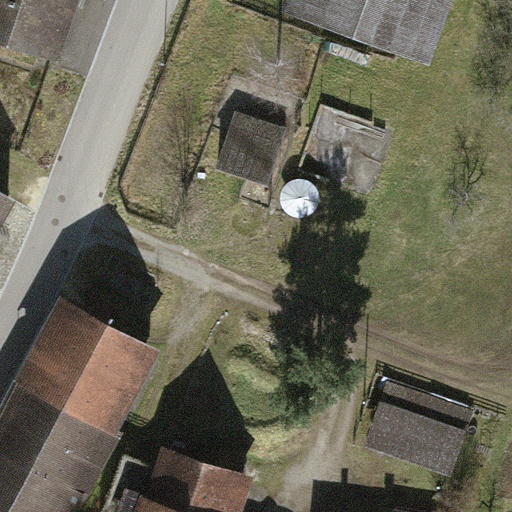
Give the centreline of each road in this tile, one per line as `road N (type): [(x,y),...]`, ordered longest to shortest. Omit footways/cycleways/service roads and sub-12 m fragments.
road 1 (track): [(68,214),(509,390)]
road 2 (residential): [(0,359),(68,214),(151,0)]
